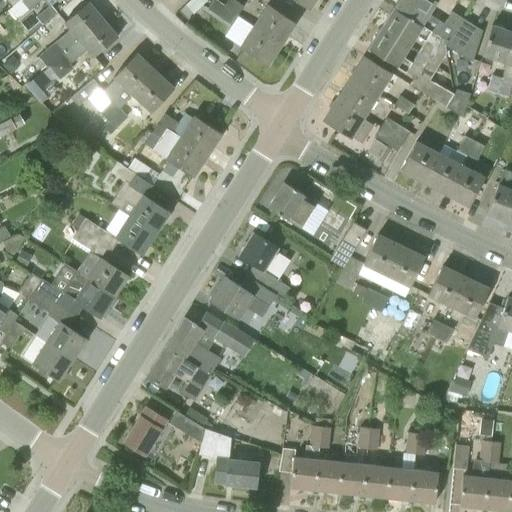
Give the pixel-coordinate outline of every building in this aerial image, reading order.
[(56,0),(21,0),(35,16),(27,22),(34,31),(51,18),(44,10),(56,0)] [(233,0),(227,0),(224,6),(238,15),(244,7),(233,0)] [(314,0),(294,0),(309,9),(314,0)] [(444,38),(446,47),(472,63),(482,31),(451,12),(444,23),(428,14),(436,0),(435,0),(398,0),(394,8),(444,38)] [(13,9),(19,17),(28,9),(21,2),(13,9)] [(64,51),(103,19),(88,2),(64,22),(71,30),(39,58),(47,67),(64,51)] [(254,26),(281,44),(295,22),(268,4),(254,26)] [(218,15),(232,24),(238,15),(224,6),(218,15)] [(446,54),(445,46),(446,47),(444,38),(394,8),(381,28),(410,46),(416,37),(424,41),(418,51),(439,64),(444,56),(446,54)] [(103,19),(64,51),(64,52),(69,58),(72,61),(87,49),(93,57),(117,37),(103,19)] [(482,54),(507,62),(511,45),(511,31),(492,25),(482,54)] [(281,44),(254,26),(246,37),(240,48),(266,65),(281,44)] [(429,80),(439,64),(418,51),(411,62),(403,57),(410,46),(381,28),(368,48),(414,76),(409,84),(446,107),(453,94),(433,82),(429,80)] [(511,45),(507,62),(507,63),(502,78),(497,94),(507,97),(511,81),(511,45)] [(98,113),(108,121),(119,109),(132,94),(155,70),(136,53),(114,76),(115,78),(101,93),(110,101),(98,113)] [(350,77),(377,94),(383,97),(397,76),(364,55),(350,77)] [(155,70),(132,94),(141,102),(152,112),(174,88),(155,70)] [(40,103),(50,95),(43,86),(51,81),(43,72),(26,85),(40,103)] [(487,91),(497,94),(502,78),(492,75),(487,91)] [(100,87),(92,77),(70,97),(77,106),(100,87)] [(335,100),(362,118),(377,94),(350,77),(335,100)] [(456,89),(453,94),(446,107),(462,117),(470,93),(456,89)] [(394,106),(408,115),(414,105),(400,96),(394,106)] [(335,100),(323,120),(350,138),(362,118),(335,100)] [(116,128),(128,116),(119,109),(108,121),(116,128)] [(0,136),(24,125),(19,113),(0,121),(0,136)] [(158,123),(172,131),(178,122),(165,114),(166,113),(165,113),(158,123)] [(195,115),(181,137),(207,154),(222,133),(195,115)] [(398,149),(409,132),(386,119),(376,136),(398,149)] [(207,154),(181,137),(172,131),(158,123),(152,132),(147,129),(138,140),(193,176),(207,154)] [(465,156),(474,141),(464,135),(456,151),(465,156)] [(390,149),(376,141),(365,159),(379,168),(390,149)] [(484,146),(474,141),(465,156),(476,162),(484,146)] [(400,170),(423,182),(438,154),(415,142),(400,170)] [(461,166),(438,154),(423,182),(446,194),(461,166)] [(129,216),(155,234),(169,212),(143,195),(144,194),(150,184),(130,170),(116,161),(109,172),(124,181),(110,203),(118,209),(129,216)] [(461,166),(446,194),(469,206),(484,178),(461,166)] [(486,213),(510,223),(511,218),(511,189),(508,188),(511,177),(511,171),(504,169),(486,213)] [(301,227),(316,202),(304,195),(305,194),(284,181),(268,207),(301,227)] [(79,228),(86,218),(78,213),(71,223),(79,228)] [(155,234),(129,216),(116,236),(142,253),(155,234)] [(86,218),(79,228),(112,250),(119,239),(86,218)] [(344,266),(366,230),(353,222),(330,257),(344,266)] [(0,242),(9,238),(3,226),(0,228),(0,242)] [(79,228),(71,239),(89,251),(104,260),(112,250),(79,228)] [(246,276),(267,288),(268,286),(291,301),(297,291),(277,279),(288,261),(274,252),(278,247),(253,231),(238,255),(253,265),(246,276)] [(13,254),(24,238),(19,234),(3,241),(6,248),(13,254)] [(387,274),(401,245),(377,234),(363,263),(387,274)] [(424,257),(401,245),(387,274),(410,286),(424,257)] [(20,251),(15,262),(22,266),(27,255),(20,251)] [(76,272),(114,297),(128,276),(104,260),(89,251),(76,272)] [(428,294),(438,299),(451,306),(452,306),(466,277),(442,265),(428,294)] [(32,271),(18,294),(29,301),(36,290),(43,279),(32,271)] [(63,292),(43,279),(36,290),(70,312),(77,301),(101,317),(114,297),(76,272),(63,292)] [(267,288),(246,276),(240,286),(224,276),(209,300),(238,319),(253,295),(268,305),(274,294),(266,289),(267,288)] [(466,277),(452,306),(475,317),(489,288),(466,277)] [(366,288),(355,283),(351,291),(362,296),(366,288)] [(361,303),(371,308),(378,292),(368,287),(361,303)] [(63,323),(70,312),(36,290),(29,301),(61,322),(63,323)] [(378,292),(371,308),(381,313),(389,298),(378,292)] [(509,329),(511,330),(511,297),(507,296),(497,327),(482,320),(482,319),(481,318),(466,349),(488,356),(493,342),(503,345),(509,329)] [(184,317),(165,346),(209,375),(219,359),(194,343),(203,329),(184,317)] [(433,319),(426,334),(435,339),(442,324),(443,324),(433,319)] [(11,348),(25,328),(15,321),(0,341),(11,348)] [(86,339),(63,323),(61,322),(47,343),(72,360),(86,339)] [(244,355),(253,340),(224,322),(215,337),(244,355)] [(435,339),(446,344),(453,329),(442,324),(435,339)] [(59,380),(72,360),(47,343),(33,363),(59,380)] [(209,375),(165,346),(146,375),(165,388),(174,373),(186,381),(180,389),(194,398),(209,375)] [(459,394),(463,395),(468,380),(455,376),(451,391),(459,394)] [(229,394),(232,389),(226,385),(223,390),(229,394)] [(290,390),(285,397),(294,402),(298,395),(290,390)] [(456,402),(459,394),(451,391),(448,401),(456,402)] [(248,397),(244,406),(252,410),(256,402),(248,397)] [(123,441),(145,455),(167,419),(145,405),(123,441)] [(184,415),(193,421),(198,413),(189,407),(184,415)] [(169,423),(201,442),(204,429),(176,411),(169,423)] [(479,436),(491,437),(493,421),(481,420),(479,436)] [(319,449),(320,426),(314,426),(310,426),(308,446),(305,446),(303,457),(294,456),(294,450),(281,449),(279,473),(292,474),(290,487),(315,489),(318,458),(319,449)] [(327,427),(320,426),(319,449),(328,450),(330,428),(327,427)] [(367,449),(369,427),(359,426),(357,448),(367,449)] [(378,428),(369,427),(367,449),(376,450),(376,447),(378,428)] [(204,429),(201,442),(198,454),(217,458),(214,482),(256,487),(259,461),(229,458),(230,438),(204,429)] [(404,452),(416,454),(418,433),(406,432),(404,452)] [(418,433),(416,454),(424,454),(426,434),(418,433)] [(487,477),(490,442),(481,441),(479,460),(472,459),(470,475),(463,474),(459,505),(483,508),(487,477)] [(500,443),(490,442),(487,477),(483,508),(508,510),(511,480),(511,470),(511,464),(498,463),(500,443)] [(466,469),(469,446),(454,444),(452,468),(466,469)] [(342,461),(318,458),(315,489),(339,492),(342,461)] [(363,494),(366,464),(342,461),(339,492),(363,494)] [(387,497),(390,466),(366,464),(363,494),(387,497)] [(411,500),(414,469),(390,466),(387,497),(411,500)] [(438,471),(414,469),(411,500),(435,502),(438,471)]
